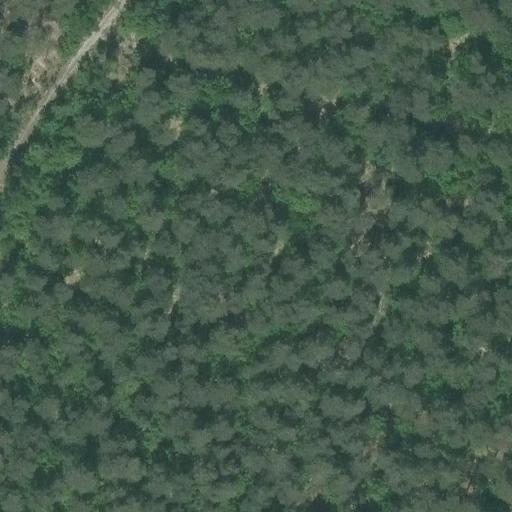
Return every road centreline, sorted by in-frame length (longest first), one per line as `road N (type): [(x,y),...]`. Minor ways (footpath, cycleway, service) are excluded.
road 1 (track): [(74,37),(511,147)]
road 2 (track): [(0,148),(74,37)]
